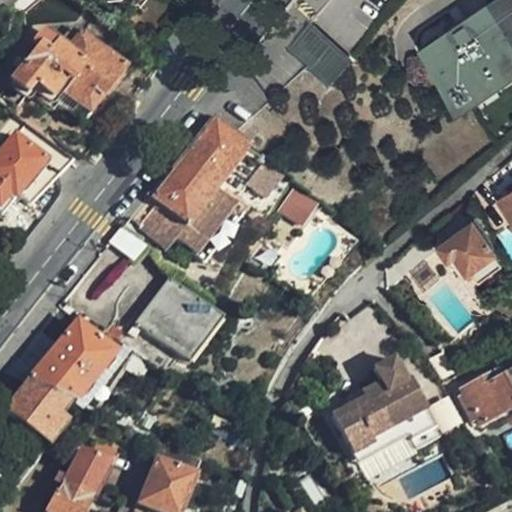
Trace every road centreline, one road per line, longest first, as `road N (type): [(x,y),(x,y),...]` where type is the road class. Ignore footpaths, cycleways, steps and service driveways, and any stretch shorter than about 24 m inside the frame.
road 1 (primary): [(0,321),(253,0)]
road 2 (unknown): [(425,0),(365,88),(362,120)]
